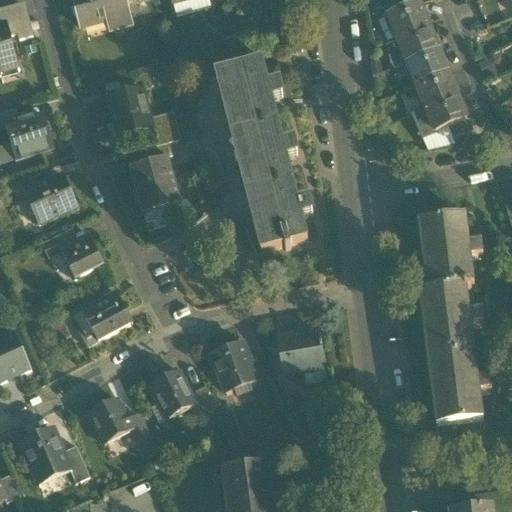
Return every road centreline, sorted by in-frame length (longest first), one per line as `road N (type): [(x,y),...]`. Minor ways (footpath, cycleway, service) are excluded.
road 1 (residential): [(41,0),(89,163),(176,332)]
road 2 (residential): [(397,511),(363,281)]
road 3 (residential): [(176,332),(0,424)]
road 4 (residential): [(363,281),(176,332)]
road 5 (residential): [(355,189),(329,0)]
road 6 (residential): [(355,189),(511,164)]
road 7 (unknown): [(495,168),(453,17)]
